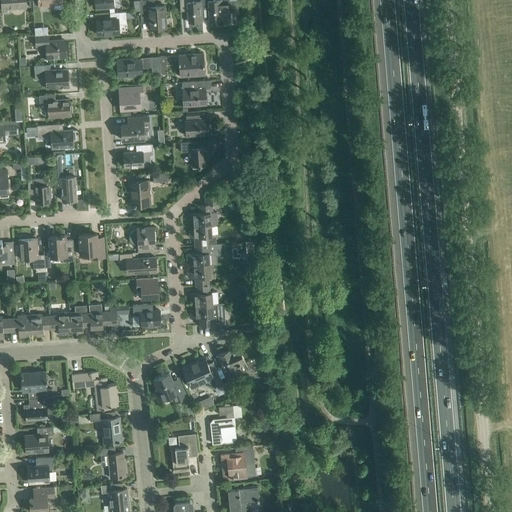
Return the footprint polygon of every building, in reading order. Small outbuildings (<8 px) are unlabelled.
[(1,0),(2,5),(2,9),(26,7),(25,0),(1,0)] [(166,27),(165,17),(165,5),(154,6),(153,0),(139,0),(140,10),(141,16),(149,15),(150,28),(166,27)] [(202,21),(202,7),(201,1),(192,1),(192,0),(179,0),(180,9),(188,8),(189,22),(202,21)] [(200,0),(201,1),(202,7),(208,7),(209,20),(223,19),(223,18),(229,18),(229,10),(238,9),(239,11),(238,0),(228,0),(222,0),(200,0)] [(119,33),(119,24),(127,23),(126,11),(120,12),(110,12),(110,18),(96,19),(97,34),(119,33)] [(42,35),(39,35),(35,35),(36,47),(46,46),(46,57),(54,56),(64,56),(65,60),(65,56),(67,56),(66,40),(49,41),(49,34),(42,35)] [(179,55),(180,62),(180,75),(204,74),(203,53),(179,55)] [(166,55),(159,56),(160,73),(167,73),(167,65),(166,56),(166,55)] [(160,73),(159,56),(151,56),(151,58),(127,60),(127,58),(117,59),(118,76),(142,74),(142,67),(152,66),(152,74),(160,73)] [(50,64),(40,64),(34,65),(35,79),(46,78),(47,88),(59,87),(69,87),(68,69),(51,70),(50,64)] [(211,79),(201,80),(188,81),(182,82),(183,90),(182,90),(183,106),(196,104),(206,104),(205,88),(211,88),(211,79)] [(143,86),(135,86),(125,87),(126,93),(119,93),(121,110),(124,109),(130,109),(140,108),(140,95),(143,95),(143,86)] [(55,94),(45,94),(39,95),(39,102),(47,102),(48,117),(61,116),(71,115),(70,99),(55,100),(55,94)] [(198,110),(188,111),(186,111),(187,121),(185,121),(186,135),(199,134),(209,134),(208,119),(194,120),(194,117),(199,117),(198,110)] [(149,116),(137,117),(127,117),(127,118),(133,117),(133,123),(122,124),(123,140),(133,139),(144,138),(144,128),(150,128),(149,116)] [(17,133),(16,120),(0,121),(0,141),(5,141),(5,134),(17,133)] [(59,123),(49,124),(37,125),(38,138),(52,137),(53,148),(73,146),(73,140),(77,140),(76,129),(57,131),(57,124),(59,124),(59,123)] [(191,151),(192,165),(198,165),(198,166),(206,165),(206,157),(208,157),(207,146),(204,146),(204,140),(180,142),(181,151),(191,151)] [(153,155),(153,151),(152,144),(146,144),(136,145),(136,152),(124,152),(124,167),(134,166),(150,165),(150,156),(153,155)] [(35,169),(34,156),(26,157),(27,162),(27,168),(27,170),(35,169)] [(0,196),(9,196),(7,169),(0,169),(0,196)] [(75,176),(65,176),(61,177),(61,169),(54,170),(55,176),(56,186),(62,186),(63,200),(66,200),(66,201),(68,201),(68,200),(77,199),(75,176)] [(154,182),(167,181),(167,173),(153,174),(154,182)] [(51,201),(50,177),(28,179),(29,191),(35,190),(35,202),(51,201)] [(130,181),(130,190),(132,190),(133,205),(150,204),(149,180),(130,181)] [(220,203),(220,197),(219,195),(205,196),(205,204),(198,204),(199,212),(189,213),(189,220),(194,219),(194,225),(211,224),(217,223),(217,211),(213,211),(212,204),(220,203)] [(85,199),(78,199),(79,209),(86,208),(85,199)] [(212,236),(211,224),(194,225),(194,230),(190,231),(190,237),(194,237),(195,245),(208,244),(208,236),(212,236)] [(137,227),(137,229),(135,229),(134,229),(133,230),(131,231),(130,233),(130,234),(130,237),(130,238),(130,240),(131,241),(132,243),(135,244),(137,245),(138,245),(138,252),(153,251),(153,250),(152,251),(151,245),(155,245),(154,226),(137,227)] [(79,234),(80,244),(80,255),(90,254),(91,258),(104,257),(103,237),(97,237),(97,233),(79,234)] [(49,236),(50,246),(50,257),(62,256),(62,261),(75,261),(74,249),(73,239),(66,239),(66,235),(62,236),(62,235),(60,235),(60,236),(49,236)] [(20,238),(21,248),(22,259),(33,258),(34,268),(45,267),(45,264),(44,254),(37,254),(36,237),(20,238)] [(0,239),(0,261),(5,261),(5,264),(15,263),(13,243),(2,243),(2,240),(0,239)] [(224,243),(208,244),(195,245),(195,253),(187,253),(188,260),(192,259),(192,265),(210,264),(218,264),(217,255),(225,252),(224,243)] [(132,252),(122,253),(119,253),(120,263),(125,263),(126,273),(157,271),(156,256),(132,258),(132,252)] [(211,276),(210,264),(192,265),(193,270),(188,271),(189,278),(195,277),(196,285),(209,284),(209,276),(211,276)] [(151,277),(141,278),(136,278),(137,291),(141,291),(142,298),(149,298),(159,297),(158,283),(151,283),(151,277)] [(210,292),(209,284),(196,285),(196,292),(190,293),(190,300),(195,299),(195,305),(213,304),(218,304),(217,291),(210,292)] [(111,324),(110,306),(105,307),(105,311),(102,311),(102,309),(101,303),(89,304),(89,312),(90,326),(91,327),(96,327),(97,331),(103,331),(103,325),(111,324)] [(133,304),(134,315),(132,316),(133,326),(144,325),(144,327),(154,326),(154,324),(161,324),(160,309),(153,310),(152,303),(133,304)] [(224,303),(218,304),(213,304),(195,305),(196,310),(191,311),(192,317),(202,317),(203,325),(225,323),(224,303)] [(90,326),(89,312),(87,312),(87,304),(75,305),(75,311),(70,311),(71,329),(76,329),(77,333),(83,332),(83,326),(90,326)] [(116,306),(110,306),(111,324),(112,331),(118,330),(118,324),(117,320),(117,316),(116,306)] [(71,329),(70,311),(57,312),(57,314),(50,315),(51,328),(59,328),(59,334),(66,334),(66,329),(71,329)] [(51,328),(50,315),(42,315),(42,313),(30,314),(31,332),(37,331),(37,336),(44,335),(43,329),(51,328)] [(31,332),(30,314),(17,315),(18,317),(10,318),(11,331),(19,331),(19,337),(26,336),(26,332),(31,332)] [(11,331),(10,318),(2,318),(2,316),(0,316),(0,338),(4,338),(3,332),(11,331)] [(217,355),(221,364),(227,378),(241,371),(248,368),(245,362),(239,348),(232,351),(231,348),(217,355)] [(183,366),(187,376),(192,387),(211,378),(214,386),(222,382),(217,370),(213,361),(208,364),(205,357),(197,360),(198,363),(184,369),(183,366)] [(23,391),(28,390),(35,390),(35,397),(29,397),(29,398),(52,396),(53,396),(52,388),(47,389),(46,381),(47,380),(47,378),(46,379),(45,371),(21,372),(23,391)] [(72,374),(73,384),(73,388),(94,385),(97,411),(110,409),(110,406),(118,405),(117,390),(116,383),(108,384),(107,377),(98,378),(98,371),(89,372),(72,374)] [(159,400),(168,396),(171,394),(174,401),(186,396),(185,393),(181,383),(176,386),(170,372),(154,379),(158,389),(154,391),(159,400)] [(229,397),(235,394),(229,381),(223,384),(229,397)] [(53,413),(52,396),(29,398),(29,404),(25,405),(26,420),(36,420),(47,419),(47,413),(53,413)] [(226,417),(223,418),(213,419),(212,421),(214,422),(214,426),(211,427),(213,443),(234,441),(237,438),(233,405),(218,406),(219,414),(226,413),(226,417)] [(104,412),(94,413),(89,414),(90,421),(102,420),(104,442),(122,440),(119,416),(105,418),(104,412)] [(53,434),(53,432),(72,431),(72,426),(47,427),(37,427),(38,435),(26,435),(27,452),(37,451),(48,451),(47,434),(53,434)] [(188,456),(198,455),(196,433),(186,434),(178,435),(179,448),(171,449),(174,471),(190,470),(188,456)] [(253,445),(251,445),(241,446),(242,452),(225,454),(226,470),(228,470),(229,478),(239,477),(247,476),(256,475),(255,462),(253,445)] [(115,447),(105,448),(100,449),(96,449),(97,455),(101,455),(108,454),(110,478),(116,477),(126,476),(123,452),(116,453),(115,447)] [(52,456),(46,457),(36,457),(36,458),(40,458),(40,465),(28,466),(29,482),(49,481),(49,469),(53,469),(52,456)] [(122,482),(113,483),(101,485),(102,492),(108,492),(110,511),(125,511),(130,511),(127,488),(123,488),(122,482)] [(54,486),(43,487),(33,488),(34,498),(30,498),(31,511),(41,511),(48,511),(47,497),(55,497),(54,486)] [(258,487),(238,488),(228,490),(229,501),(227,501),(227,502),(231,501),(231,505),(230,506),(230,511),(246,511),(245,502),(259,500),(258,487)] [(194,511),(193,503),(190,500),(176,501),(173,505),(174,511),(194,511)]
